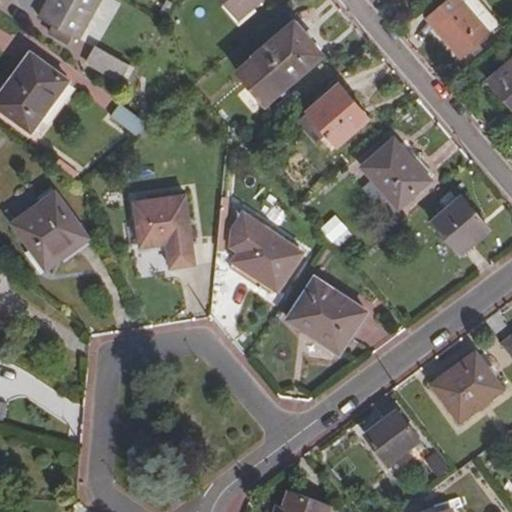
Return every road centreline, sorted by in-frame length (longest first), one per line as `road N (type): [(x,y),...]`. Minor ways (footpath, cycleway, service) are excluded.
road 1 (residential): [(289,441),(199,341),(106,357),(92,489),(123,511)]
road 2 (residential): [(289,441),(511,275)]
road 3 (residential): [(355,0),(511,183)]
